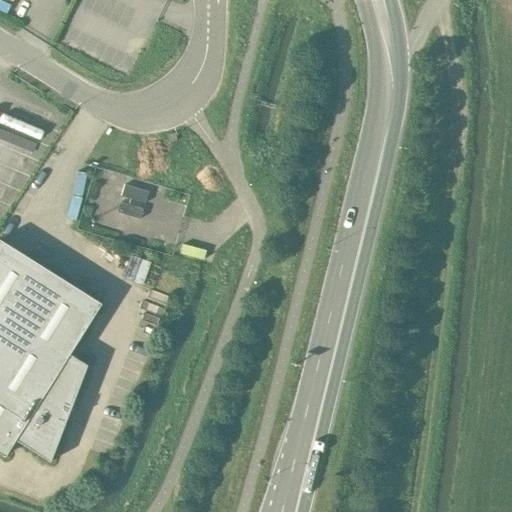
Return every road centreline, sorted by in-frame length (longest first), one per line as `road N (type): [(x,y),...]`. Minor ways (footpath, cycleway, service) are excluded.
road 1 (tertiary): [(363,0),(378,48),(381,103),(281,511)]
road 2 (tertiary): [(302,511),(401,97),(391,0)]
road 3 (unknown): [(112,108),(61,166),(52,189),(60,229),(115,289),(82,391)]
road 4 (unclassified): [(0,39),(112,108),(150,112),(190,93),(203,67),(208,0)]
